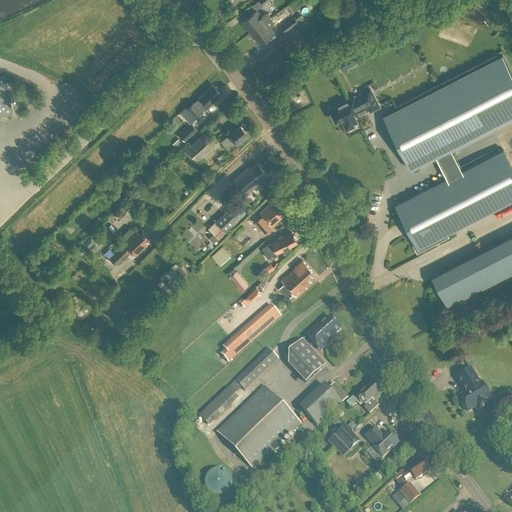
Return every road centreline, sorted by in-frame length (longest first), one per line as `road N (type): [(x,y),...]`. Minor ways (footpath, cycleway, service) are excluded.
road 1 (residential): [(489,511),(417,407),(268,123),(177,0)]
road 2 (unknown): [(356,292),(511,217)]
